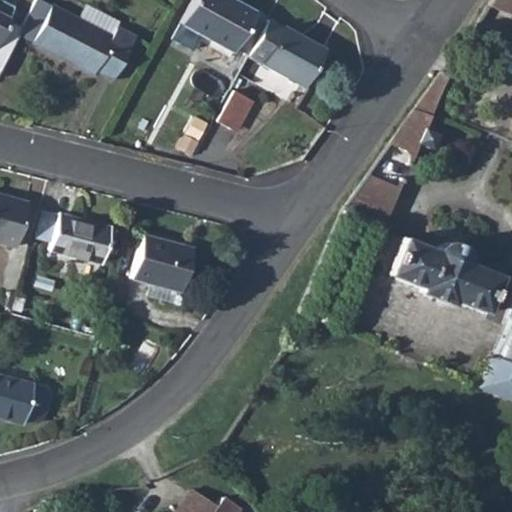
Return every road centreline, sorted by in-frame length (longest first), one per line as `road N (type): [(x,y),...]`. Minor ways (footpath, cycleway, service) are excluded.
road 1 (residential): [(0,480),(76,456),(167,400),(199,370),(295,230)]
road 2 (residential): [(0,145),(248,208),(295,230)]
road 3 (residential): [(295,230),(424,48)]
